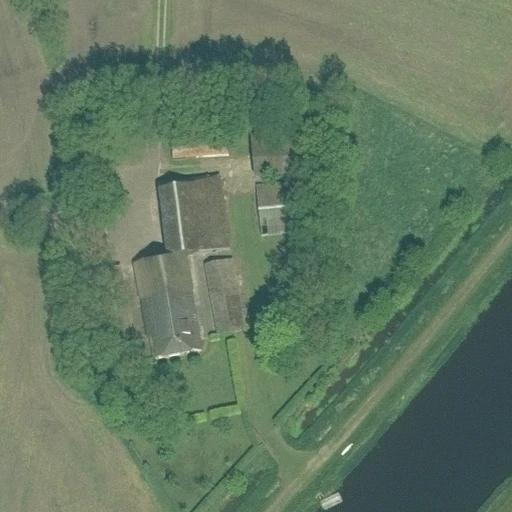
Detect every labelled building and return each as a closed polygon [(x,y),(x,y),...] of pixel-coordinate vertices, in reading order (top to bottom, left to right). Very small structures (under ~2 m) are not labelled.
[(248,128),(255,183),(314,177),(308,122),(248,128)] [(170,141),(172,163),(230,159),(228,137),(170,141)] [(99,155),(91,208),(90,216),(112,219),(122,158),(99,155)] [(204,353),(186,259),(230,253),(220,178),(159,186),(169,260),(136,265),(156,363),(204,353)] [(256,188),(261,239),(313,234),(309,182),(256,188)] [(247,334),(235,263),(204,268),(216,339),(247,334)] [(139,367),(122,269),(95,273),(112,371),(139,367)]
